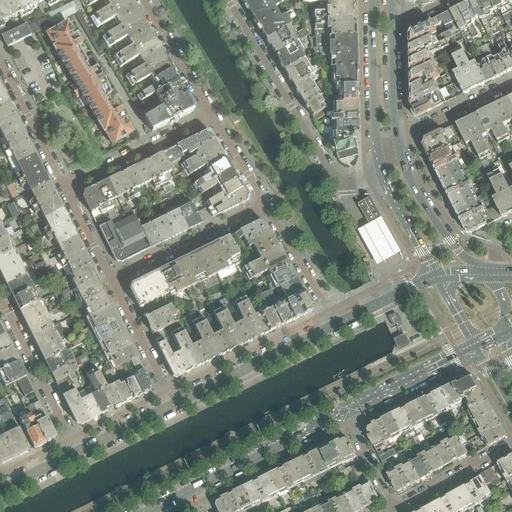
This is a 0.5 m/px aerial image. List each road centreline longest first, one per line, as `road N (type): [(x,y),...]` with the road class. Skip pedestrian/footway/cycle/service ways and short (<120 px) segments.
road 1 (residential): [(377,165),(354,181),(328,179),(224,0)]
road 2 (secondary): [(334,323),(173,403)]
road 3 (residential): [(0,299),(77,450)]
road 4 (residential): [(264,206),(112,281)]
road 5 (secondary): [(193,489),(343,413)]
road 6 (tertiary): [(370,0),(377,165)]
road 7 (residential): [(210,116),(65,188)]
road 8 (tertiary): [(487,276),(424,208),(397,145)]
road 9 (secondary): [(343,413),(477,347)]
road 10 (residential): [(65,188),(0,59)]
road 11 (residential): [(173,403),(112,281)]
road 12 (residential): [(264,206),(334,323)]
road 13 (residential): [(511,446),(393,510)]
road 14 (residential): [(143,0),(210,116)]
road 15 (residential): [(397,145),(511,82)]
road 16 (tertiary): [(377,165),(435,276)]
road 17 (tertiary): [(397,145),(391,20)]
